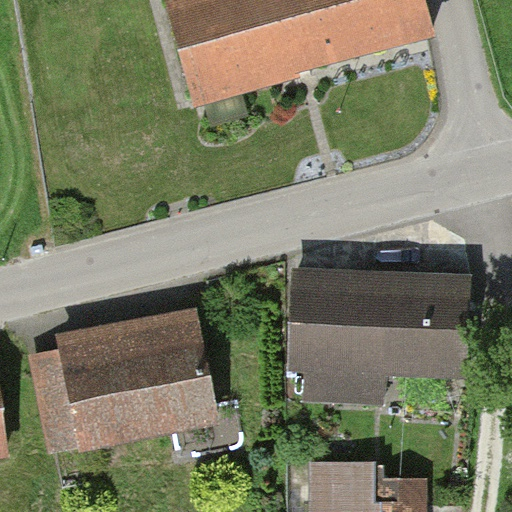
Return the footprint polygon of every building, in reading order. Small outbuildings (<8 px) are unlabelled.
[(428,38),(417,0),(181,0),(170,3),(200,105),(428,38)] [(469,384),(474,294),(307,284),(300,407),(380,411),(382,379),(469,384)] [(217,415),(197,320),(31,355),(51,450),(217,415)] [(0,463),(10,462),(0,399),(0,463)] [(381,480),(313,481),(313,511),(424,511),(425,493),(381,493),(381,480)]
